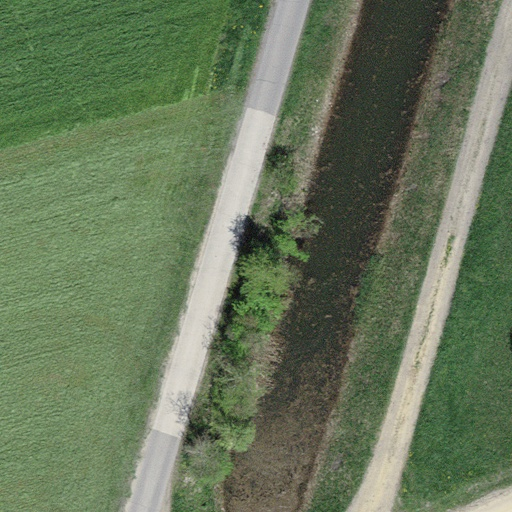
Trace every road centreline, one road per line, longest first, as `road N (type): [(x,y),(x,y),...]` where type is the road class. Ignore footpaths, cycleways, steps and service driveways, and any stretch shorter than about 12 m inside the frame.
road 1 (track): [(145,511),(293,0)]
road 2 (track): [(373,511),(511,34)]
